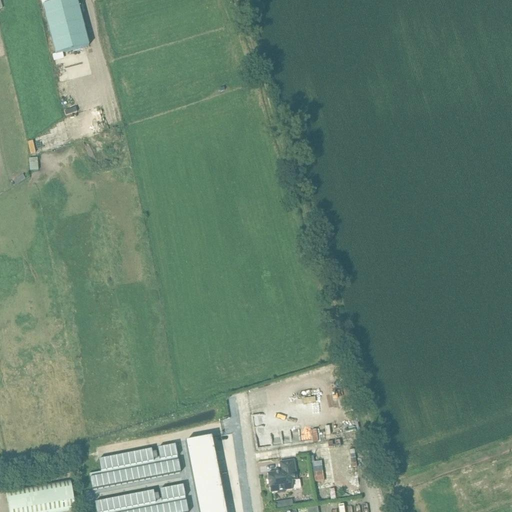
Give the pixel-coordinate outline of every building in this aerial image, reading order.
[(67,0),(62,2),(43,7),(56,55),(88,46),(76,0),(67,0)] [(211,438),(185,443),(190,468),(216,463),(214,450),(212,438),(211,438)] [(100,473),(89,475),(92,491),(180,474),(175,446),(157,450),(159,460),(157,461),(156,454),(152,454),(151,451),(98,461),(100,473)] [(274,474),(267,475),(270,493),(277,492),(277,494),(284,493),(284,491),(292,490),(291,482),(296,481),(296,474),(293,461),(280,463),(281,470),(278,470),(274,471),(274,474)] [(321,461),(310,463),(313,482),(324,481),(321,461)] [(216,463),(190,468),(195,492),(221,487),(219,475),(218,475),(216,463)] [(70,480),(6,491),(9,511),(62,511),(75,510),(70,480)] [(153,493),(94,504),(95,511),(187,511),(183,487),(159,491),(161,502),(159,502),(158,495),(154,496),(153,493)] [(221,487),(195,492),(198,511),(224,511),(226,511),(223,500),(224,499),(221,487)] [(293,507),(292,500),(273,503),(274,510),(293,507)]
